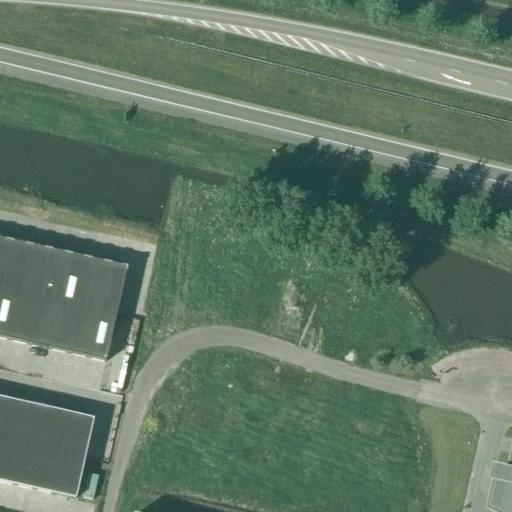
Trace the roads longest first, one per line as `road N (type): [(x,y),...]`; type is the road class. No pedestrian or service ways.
road 1 (primary): [(0,55),(511,179)]
road 2 (unknown): [(94,511),(153,363),(170,342),(185,339),(500,413)]
road 3 (primary): [(511,83),(314,34),(56,0)]
